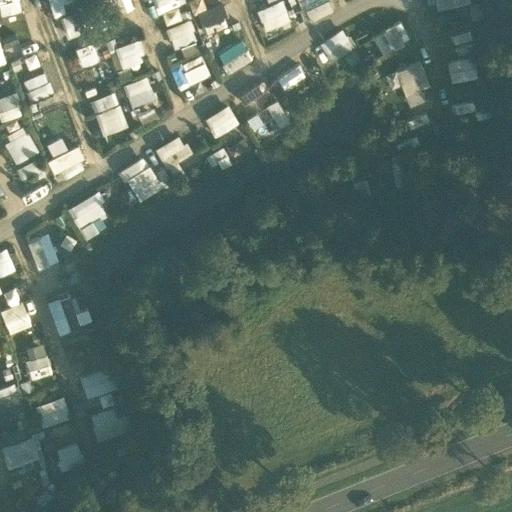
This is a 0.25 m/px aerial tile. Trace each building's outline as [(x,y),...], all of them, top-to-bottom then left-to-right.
[(0,0),(0,13),(21,7),(18,0),(0,0)] [(184,0),(152,0),(155,8),(173,3),(175,8),(186,5),(184,0)] [(202,0),(197,0),(189,4),(195,17),(207,11),(202,0)] [(305,0),(299,4),(313,27),(336,13),(327,0),(305,0)] [(468,0),(435,0),(437,14),(469,10),(468,0)] [(283,3),(257,15),(266,35),(292,24),(283,3)] [(226,6),(198,15),(203,28),(230,20),(226,6)] [(71,38),(87,29),(76,9),(59,18),(71,38)] [(166,26),(182,21),(179,9),(162,14),(166,26)] [(190,21),(166,29),(173,49),(197,41),(190,21)] [(374,40),(384,60),(412,46),(402,26),(374,40)] [(345,32),(321,48),(333,66),(357,50),(345,32)] [(140,40),(111,48),(117,70),(146,61),(140,40)] [(93,41),(74,49),(82,66),(100,58),(93,41)] [(244,43),(218,55),(227,74),(253,62),(244,43)] [(179,89),(210,77),(202,57),(171,69),(179,89)] [(300,60),(273,77),(279,87),(306,70),(300,60)] [(449,66),(451,88),(477,85),(475,63),(449,66)] [(424,67),(398,73),(408,110),(426,105),(423,92),(431,91),(424,67)] [(43,69),(22,79),(31,99),(52,89),(43,69)] [(148,76),(123,84),(130,107),(156,98),(148,76)] [(0,116),(0,118),(24,111),(17,89),(0,93),(0,116)] [(113,91),(90,98),(94,110),(117,103),(113,91)] [(95,113),(103,134),(128,124),(119,103),(95,113)] [(144,125),(160,116),(154,104),(137,113),(144,125)] [(216,138),(240,124),(229,106),(205,120),(216,138)] [(248,120),(261,141),(278,131),(265,109),(248,120)] [(25,125),(3,137),(16,163),(39,151),(25,125)] [(169,176),(181,170),(178,163),(192,156),(182,136),(156,149),(169,176)] [(82,169),(77,159),(85,155),(79,144),(49,157),(58,179),(82,169)] [(218,171),(230,167),(225,150),(212,154),(218,171)] [(139,202),(156,192),(151,183),(158,179),(144,156),(120,170),(139,202)] [(98,233),(93,221),(106,216),(97,193),(69,204),(83,239),(98,233)] [(51,232),(29,237),(36,267),(57,262),(51,232)] [(0,249),(0,273),(12,270),(7,248),(0,249)] [(92,323),(88,309),(76,313),(70,294),(48,301),(58,334),(92,323)] [(23,302),(1,309),(8,332),(31,325),(23,302)] [(23,349),(31,380),(51,375),(44,344),(23,349)] [(89,399),(114,389),(107,369),(81,378),(89,399)] [(63,397),(36,407),(43,429),(71,419),(63,397)] [(113,409),(89,417),(97,443),(132,433),(126,416),(116,419),(113,409)] [(32,439),(1,448),(7,470),(39,460),(32,439)] [(54,452),(61,473),(83,465),(75,445),(54,452)]
